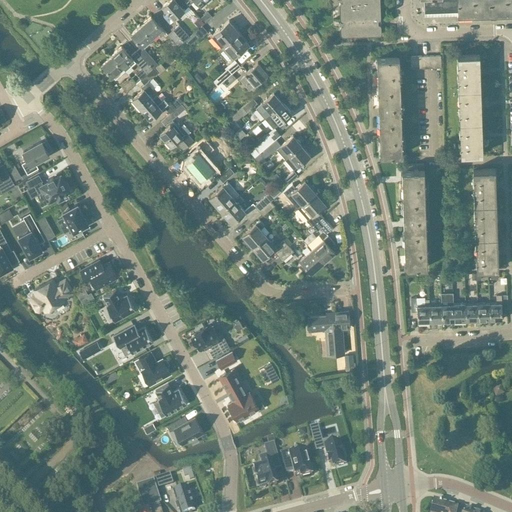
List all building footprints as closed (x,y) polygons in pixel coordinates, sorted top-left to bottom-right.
[(174,19),(189,5),(183,0),(169,0),(162,6),(174,19)] [(380,17),(379,0),(341,0),(342,2),(341,2),(340,2),(339,3),(339,4),(339,5),(339,19),(340,20),(340,21),(341,21),(341,22),(342,22),(342,25),(341,26),(340,26),(340,27),(340,28),(340,34),(340,35),(341,36),(342,36),(343,36),(378,35),(379,35),(380,35),(380,34),(381,33),(381,26),(380,25),(380,24),(379,24),(378,24),(378,20),(379,20),(380,20),(380,19),(380,18),(380,17)] [(458,11),(457,0),(424,0),(424,12),(458,11)] [(490,14),(490,0),(457,0),(458,11),(458,15),(490,14)] [(511,13),(511,0),(490,0),(490,14),(511,13)] [(208,12),(201,17),(205,22),(211,16),(208,12)] [(165,32),(151,16),(140,25),(152,38),(158,32),(161,36),(165,32)] [(199,19),(194,23),(199,28),(203,23),(199,19)] [(222,46),(239,32),(229,20),(212,35),(222,46)] [(158,64),(142,46),(152,38),(140,25),(131,33),(142,46),(136,51),(152,69),(158,64)] [(189,37),(179,25),(173,30),(184,41),(189,37)] [(199,39),(208,32),(202,25),(186,40),(190,45),(198,38),(199,39)] [(184,41),(173,30),(168,35),(178,46),(184,41)] [(249,43),(239,32),(222,46),(217,50),(228,61),(234,56),(235,56),(238,54),(238,53),(249,43)] [(122,46),(111,55),(122,68),(125,71),(131,66),(136,62),(146,74),(152,69),(136,51),(130,56),(122,46)] [(480,87),(479,53),(457,54),(458,87),(480,87)] [(111,55),(101,63),(113,76),(115,79),(125,71),(122,68),(111,55)] [(400,89),(399,56),(377,57),(378,90),(400,89)] [(255,85),(268,74),(267,72),(268,70),(264,66),(262,67),(258,62),(245,73),(246,75),(242,79),(250,89),(255,85)] [(160,64),(155,68),(159,72),(164,68),(160,64)] [(148,93),(154,87),(149,81),(158,73),(154,68),(144,77),(148,81),(145,84),(147,86),(132,99),(141,109),(153,98),(148,93)] [(222,82),(232,73),(228,69),(214,81),(218,86),(222,82)] [(227,87),(236,78),(232,73),(222,82),(227,87)] [(126,92),(136,83),(130,76),(120,85),(126,92)] [(481,120),(480,87),(458,87),(459,121),(481,120)] [(401,122),(400,89),(378,90),(379,122),(401,122)] [(262,103),(259,105),(263,110),(266,107),(270,113),(283,102),(274,92),(262,102),(262,103)] [(153,98),(141,109),(150,119),(164,106),(167,104),(172,111),(181,103),(183,101),(179,97),(170,105),(164,98),(162,100),(157,95),(153,98)] [(270,113),(265,118),(274,128),(276,125),(279,123),(280,123),(292,112),(283,102),(270,113)] [(174,118),(185,108),(181,103),(172,111),(169,113),(174,118)] [(236,120),(246,112),(242,107),(232,116),(236,120)] [(169,126),(160,133),(171,146),(176,141),(183,149),(193,140),(188,134),(189,134),(181,125),(179,127),(172,120),(169,122),(167,124),(169,126)] [(482,153),(481,120),(459,121),(460,154),(482,153)] [(402,154),(401,122),(379,122),(379,155),(402,154)] [(259,153),(275,139),(271,134),(256,148),(259,153)] [(275,139),(259,153),(265,159),(277,149),(285,159),(302,145),(293,135),(281,145),(275,139)] [(203,157),(214,148),(204,137),(188,151),(193,156),(185,162),(200,179),(213,168),(203,157)] [(23,151),(27,160),(21,163),(27,174),(38,168),(35,162),(49,154),(45,148),(47,147),(44,142),(42,143),(41,141),(23,151)] [(302,145),(285,159),(294,169),(310,155),(302,145)] [(0,192),(0,193),(15,185),(3,165),(0,166),(0,192)] [(223,182),(234,172),(229,167),(218,177),(223,182)] [(496,201),(494,168),(473,169),(474,202),(496,201)] [(424,169),(407,169),(402,170),(403,202),(425,201),(424,169)] [(288,184),(298,176),(294,171),(284,179),(288,184)] [(64,180),(63,179),(60,174),(54,178),(53,176),(47,179),(48,181),(41,184),(40,181),(41,181),(38,174),(26,181),(29,187),(34,185),(38,193),(43,191),(48,201),(56,196),(58,199),(66,195),(65,193),(67,192),(66,191),(69,189),(69,188),(70,188),(65,179),(64,180)] [(228,181),(209,197),(221,211),(234,199),(240,195),(228,181)] [(315,192),(305,181),(291,192),(293,194),(292,195),(295,198),(296,197),(301,204),(315,192)] [(269,201),(280,191),(276,186),(254,206),(258,210),(269,201)] [(274,206),(284,196),(280,191),(274,197),(269,201),(274,206)] [(318,211),(325,204),(315,192),(301,204),(297,208),(307,219),(306,220),(312,226),(323,216),(318,211)] [(234,199),(221,211),(231,222),(244,211),(238,204),(244,199),(240,195),(234,199)] [(263,215),(274,206),(269,201),(258,210),(263,215)] [(426,234),(425,201),(403,202),(404,235),(426,234)] [(497,235),(496,201),(474,202),(475,235),(497,235)] [(77,204),(62,212),(73,232),(88,224),(77,204)] [(35,237),(41,234),(29,213),(22,216),(30,230),(18,237),(29,257),(31,256),(32,257),(41,252),(40,251),(42,250),(35,237)] [(37,220),(41,226),(48,223),(44,216),(37,220)] [(316,231),(327,222),(323,216),(312,226),(316,231)] [(266,235),(260,229),(264,225),(259,219),(242,235),(252,246),(266,235)] [(0,229),(0,272),(1,272),(2,274),(13,269),(11,266),(13,266),(6,254),(12,251),(0,229)] [(427,267),(426,234),(404,235),(405,267),(427,267)] [(278,256),(289,246),(283,240),(276,247),(266,235),(252,246),(263,258),(272,250),(278,256)] [(311,249),(323,262),(329,257),(329,258),(334,254),(333,254),(335,252),(331,248),(335,244),(327,235),(311,249)] [(498,268),(497,235),(475,235),(476,269),(498,268)] [(282,261),(293,251),(289,246),(278,256),(282,261)] [(323,262),(311,249),(300,259),(311,273),(323,262)] [(91,279),(96,288),(117,277),(109,261),(102,265),(99,259),(80,270),(86,282),(91,279)] [(31,300),(34,307),(36,310),(39,311),(45,308),(46,310),(47,310),(48,311),(50,312),(52,312),(53,310),(53,308),(52,306),(63,300),(62,298),(72,292),(65,279),(55,285),(52,279),(34,289),(37,294),(32,297),(31,300)] [(135,309),(127,294),(121,298),(116,289),(103,296),(108,305),(106,306),(114,321),(135,309)] [(507,308),(507,294),(496,295),(496,302),(489,302),(490,319),(501,319),(501,308),(507,308)] [(430,322),(429,304),(429,299),(424,299),(424,304),(417,305),(417,298),(410,298),(411,312),(417,312),(417,322),(430,322)] [(478,320),(477,302),(465,303),(466,320),(478,320)] [(490,319),(489,302),(477,302),(478,320),(490,319)] [(454,321),(453,303),(441,304),(442,321),(454,321)] [(466,320),(465,303),(453,303),(454,321),(466,320)] [(442,321),(441,304),(429,304),(430,322),(442,321)] [(344,353),(341,328),(349,328),(348,311),(325,313),(326,315),(307,316),(309,331),(325,330),(327,355),(344,353)] [(134,324),(113,335),(119,347),(121,347),(125,354),(131,351),(132,353),(153,341),(144,326),(138,330),(134,324)] [(216,333),(212,325),(207,328),(206,326),(194,333),(195,335),(191,337),(196,345),(197,344),(200,349),(202,348),(203,349),(204,348),(210,359),(229,348),(220,331),(216,333)] [(88,341),(84,333),(73,339),(77,347),(88,341)] [(231,351),(217,359),(221,368),(236,360),(231,351)] [(149,384),(170,373),(167,366),(168,366),(168,364),(166,360),(164,359),(163,360),(162,358),(155,362),(153,359),(154,358),(150,352),(135,361),(141,372),(142,371),(149,384)] [(344,355),(345,370),(353,369),(352,354),(344,355)] [(233,368),(219,376),(227,390),(229,389),(233,398),(232,399),(233,401),(228,403),(229,406),(227,407),(233,419),(235,417),(237,420),(239,418),(240,421),(248,416),(247,414),(258,408),(249,392),(247,393),(233,368)] [(109,374),(104,377),(107,383),(112,380),(109,374)] [(166,415),(187,403),(178,388),(172,391),(168,383),(155,390),(159,398),(157,400),(161,406),(157,408),(161,416),(165,414),(166,415)] [(500,386),(492,390),(494,396),(503,393),(500,386)] [(203,432),(194,417),(183,423),(180,418),(166,425),(170,431),(174,429),(182,444),(189,440),(190,441),(197,437),(196,436),(203,432)] [(152,423),(144,428),(147,434),(155,429),(152,423)] [(317,425),(309,428),(313,442),(321,439),(317,425)] [(253,469),(252,470),(253,475),(255,475),(255,476),(257,476),(258,479),(256,479),(257,481),(255,482),(257,487),(258,487),(258,488),(260,488),(260,489),(265,488),(265,486),(267,486),(268,487),(276,485),(272,470),(279,468),(280,468),(278,461),(273,444),(274,443),(272,437),(266,439),(268,445),(264,446),(267,455),(259,457),(261,465),(259,466),(259,465),(253,466),(254,467),(253,468),(253,469)] [(338,441),(324,445),(327,456),(327,457),(328,463),(331,462),(333,467),(344,464),(342,456),(344,455),(342,449),(340,449),(338,441)] [(289,450),(280,453),(286,474),(293,472),(294,476),(299,474),(300,478),(311,475),(305,450),(296,453),(296,452),(293,452),(294,453),(290,454),(289,450)] [(172,483),(169,474),(153,479),(157,488),(172,483)] [(161,511),(159,504),(160,504),(161,504),(153,481),(136,486),(144,509),(144,511),(142,511),(161,511)] [(186,487),(173,491),(176,499),(180,511),(189,511),(194,511),(189,495),(186,487)] [(444,511),(446,504),(447,503),(441,501),(441,503),(439,502),(440,501),(434,500),(430,511),(444,511)]
